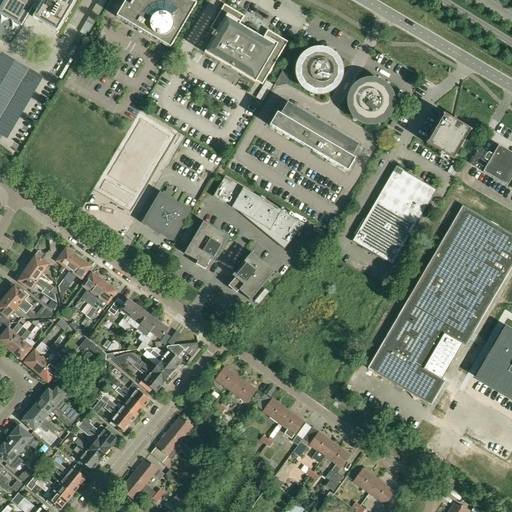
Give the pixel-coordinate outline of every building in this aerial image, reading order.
[(0,0),(0,5),(1,6),(0,7),(0,13),(21,26),(32,8),(36,11),(33,17),(57,31),(74,0),(0,0)] [(134,0),(132,2),(129,6),(125,3),(116,17),(140,31),(156,40),(166,46),(170,49),(196,4),(187,2),(189,0),(188,0),(134,0)] [(227,6),(224,4),(210,28),(216,32),(216,33),(213,31),(210,36),(213,37),(204,53),(255,83),(256,81),(262,85),(288,42),(268,30),(263,38),(242,26),(239,25),(244,16),(227,6)] [(96,38),(91,35),(88,41),(93,44),(96,38)] [(43,74),(0,48),(0,132),(7,136),(43,74)] [(340,66),(334,56),(325,51),(314,50),(304,56),(298,65),(298,76),(304,86),(313,92),(324,92),(334,86),(339,77),(340,66)] [(350,107),(355,117),(365,122),(376,122),(386,117),(391,107),(391,96),(386,87),(376,81),(365,81),(356,86),(350,96),(350,107)] [(260,108),(262,103),(255,98),(252,103),(260,108)] [(277,113),(269,126),(308,149),(321,126),(288,107),(283,116),(277,113)] [(453,119),(443,113),(426,143),(446,155),(454,160),(471,130),(454,120),(455,116),(454,116),(453,119)] [(143,117),(99,191),(133,211),(177,137),(143,117)] [(321,126),(308,149),(347,172),(355,159),(349,155),(354,146),(321,126)] [(511,154),(498,146),(492,155),(489,153),(488,153),(487,154),(485,156),(484,158),(484,160),(488,163),(482,172),(507,186),(511,178),(511,154)] [(352,241),(366,249),(392,265),(436,191),(396,167),(352,241)] [(260,224),(258,227),(284,250),(285,249),(305,224),(225,177),(213,196),(260,224)] [(167,236),(172,239),(189,211),(160,194),(144,222),(167,236)] [(469,342),(469,341),(473,334),(511,267),(511,235),(463,206),(397,318),(392,328),(367,369),(431,406),(436,397),(441,389),(446,381),(442,379),(462,345),(466,347),(466,346),(466,348),(470,347),(469,342)] [(210,261),(214,262),(229,237),(203,222),(184,254),(197,261),(196,264),(195,264),(205,270),(205,269),(210,261)] [(61,273),(65,268),(75,255),(66,249),(63,253),(57,249),(55,237),(48,239),(49,242),(50,253),(53,266),(54,266),(57,262),(63,266),(59,272),(61,273)] [(50,266),(53,266),(50,253),(47,253),(42,261),(36,256),(30,265),(43,274),(49,265),(50,266)] [(237,292),(239,290),(250,300),(274,272),(251,253),(232,275),(235,278),(229,286),(228,285),(228,286),(237,293),(237,292)] [(69,271),(63,281),(66,283),(83,260),(80,258),(80,257),(76,255),(75,255),(65,268),(69,271)] [(76,277),(81,280),(91,266),(90,265),(90,264),(86,262),(85,262),(83,260),(66,283),(70,286),(76,277)] [(43,274),(30,265),(24,273),(47,288),(55,294),(57,294),(56,287),(54,287),(40,278),(43,274)] [(55,294),(47,288),(24,273),(19,281),(32,291),(35,286),(43,291),(42,293),(51,299),(55,294)] [(85,302),(91,293),(100,280),(98,278),(97,276),(95,273),(92,274),(83,287),(87,290),(75,308),(78,310),(79,310),(85,302)] [(101,280),(100,280),(91,293),(96,296),(89,305),(92,307),(108,285),(106,284),(106,282),(103,280),(101,280)] [(70,286),(66,283),(59,293),(63,295),(70,286)] [(9,293),(29,310),(32,306),(24,299),(27,296),(15,285),(9,293)] [(92,307),(96,310),(98,307),(103,310),(107,304),(108,305),(117,292),(116,291),(116,289),(113,287),(110,287),(108,285),(92,307)] [(2,301),(14,311),(18,307),(26,314),(29,310),(9,293),(7,295),(5,295),(2,298),(2,300),(2,301)] [(117,312),(119,309),(123,303),(118,299),(111,308),(117,312)] [(123,329),(138,307),(128,300),(121,311),(126,314),(118,325),(123,329)] [(8,319),(14,311),(2,301),(0,303),(0,312),(3,315),(0,317),(0,324),(10,323),(10,321),(8,319)] [(57,305),(51,301),(47,306),(53,311),(57,305)] [(35,315),(38,317),(41,319),(50,318),(53,314),(42,306),(35,315)] [(132,325),(138,329),(148,314),(138,307),(123,329),(127,332),(132,325)] [(29,310),(26,314),(32,318),(36,318),(37,317),(36,316),(29,310)] [(143,342),(158,321),(148,314),(138,329),(142,333),(138,339),(143,342)] [(143,342),(147,345),(154,335),(160,339),(168,328),(158,321),(143,342)] [(0,338),(0,342),(6,347),(16,334),(22,327),(20,325),(18,325),(13,331),(9,328),(10,326),(10,323),(0,324),(0,330),(4,334),(0,338)] [(39,330),(36,327),(31,333),(34,336),(39,330)] [(487,359),(476,378),(479,380),(493,388),(511,398),(511,332),(505,328),(495,346),(487,359)] [(16,334),(6,347),(14,354),(31,333),(28,330),(21,338),(16,334)] [(32,347),(35,343),(31,340),(33,338),(34,336),(31,333),(14,354),(16,355),(16,357),(19,360),(21,360),(32,348),(32,347)] [(165,347),(172,338),(166,334),(160,343),(165,347)] [(32,370),(40,376),(50,363),(46,360),(61,343),(57,339),(49,349),(32,370)] [(114,340),(108,350),(109,351),(121,349),(120,345),(114,340)] [(32,370),(49,349),(41,342),(35,350),(24,363),(32,370)] [(105,363),(105,359),(106,355),(92,343),(88,348),(105,363)] [(155,352),(175,369),(182,361),(178,358),(185,350),(179,345),(167,346),(168,350),(169,351),(165,356),(156,348),(151,349),(155,352)] [(175,369),(155,352),(151,349),(144,350),(160,362),(157,367),(169,377),(175,369)] [(60,352),(56,356),(50,363),(40,376),(41,377),(41,379),(44,381),(46,381),(48,383),(58,370),(64,376),(74,363),(77,361),(74,359),(72,361),(68,358),(64,355),(66,353),(62,350),(60,352)] [(88,350),(80,359),(86,364),(94,355),(88,350)] [(122,366),(129,357),(125,354),(111,358),(122,366)] [(131,354),(125,354),(129,357),(135,362),(162,384),(169,377),(157,367),(153,371),(131,354)] [(156,392),(162,384),(135,362),(132,365),(147,378),(144,382),(156,392)] [(216,380),(231,391),(240,379),(225,368),(216,380)] [(256,390),(240,379),(231,391),(247,403),(256,390)] [(118,382),(115,385),(118,388),(143,408),(149,400),(137,390),(133,395),(118,382)] [(49,390),(42,398),(73,424),(79,416),(61,400),(66,395),(57,388),(53,394),(49,390)] [(137,416),(143,408),(118,388),(115,391),(128,401),(124,406),(137,416)] [(263,412),(279,423),(288,411),(272,400),(264,394),(256,406),(263,412)] [(131,423),(137,416),(124,406),(121,410),(104,396),(101,400),(107,405),(131,423)] [(42,398),(36,405),(48,416),(52,411),(60,418),(59,419),(70,427),(73,424),(42,398)] [(100,401),(99,402),(92,410),(96,414),(105,404),(100,401)] [(29,413),(50,430),(54,434),(57,430),(45,420),(48,416),(36,405),(29,413)] [(111,422),(123,432),(131,423),(107,405),(105,408),(115,417),(111,422)] [(225,410),(220,405),(217,410),(222,414),(225,410)] [(296,417),(288,411),(279,423),(287,429),(284,434),(291,439),(295,435),(303,422),(296,417)] [(56,436),(54,434),(50,430),(29,413),(22,421),(35,431),(39,427),(53,439),(56,436)] [(181,417),(169,432),(180,442),(192,427),(181,417)] [(101,426),(97,430),(90,424),(91,423),(85,418),(81,423),(111,447),(117,440),(115,437),(117,435),(109,428),(107,431),(101,426)] [(105,455),(111,447),(81,423),(77,428),(87,436),(88,435),(96,441),(92,445),(105,455)] [(302,439),(311,428),(306,424),(297,435),(302,439)] [(19,427),(11,436),(25,447),(32,438),(19,427)] [(277,427),(270,436),(273,439),(280,429),(277,427)] [(316,432),(311,428),(302,439),(308,443),(316,432)] [(180,442),(169,432),(163,439),(162,440),(160,442),(156,448),(168,457),(172,460),(178,453),(179,454),(185,445),(180,442)] [(320,464),(325,457),(334,444),(318,433),(309,445),(317,451),(312,458),(320,464)] [(25,447),(11,436),(4,444),(17,455),(25,447)] [(259,441),(264,444),(267,440),(262,436),(259,441)] [(272,443),(267,440),(264,444),(269,448),(272,443)] [(105,455),(92,445),(89,450),(80,442),(77,446),(99,463),(105,455)] [(298,445),(293,452),(300,457),(307,447),(306,446),(300,442),(298,445)] [(17,455),(4,444),(0,449),(0,457),(9,465),(13,460),(18,464),(22,459),(17,455)] [(334,444),(325,457),(335,464),(331,470),(335,473),(330,480),(327,484),(326,486),(333,491),(334,490),(338,485),(343,478),(337,474),(341,468),(350,456),(346,453),(341,449),(334,444)] [(92,471),(99,463),(77,446),(75,449),(83,456),(80,461),(92,471)] [(195,447),(191,451),(196,455),(200,451),(195,447)] [(50,448),(40,459),(44,463),(53,451),(50,448)] [(201,459),(196,455),(195,454),(192,459),(198,464),(201,459)] [(54,455),(49,461),(51,463),(80,486),(86,478),(74,468),(70,473),(62,466),(55,460),(57,457),(54,455)] [(38,470),(40,467),(44,463),(40,459),(34,467),(38,470)] [(146,460),(134,475),(146,485),(154,474),(160,479),(164,475),(146,460)] [(73,494),(80,486),(51,463),(48,466),(64,480),(61,484),(73,494)] [(30,466),(24,473),(28,477),(34,470),(30,466)] [(40,467),(38,470),(36,472),(39,476),(44,470),(40,467)] [(309,469),(305,473),(310,477),(313,472),(309,469)] [(354,482),(369,493),(378,481),(363,470),(354,482)] [(318,476),(313,472),(310,477),(315,480),(318,476)] [(67,502),(42,481),(35,475),(32,479),(48,492),(44,496),(60,510),(67,502)] [(156,493),(146,485),(134,475),(121,490),(133,500),(142,490),(157,502),(160,498),(155,494),(156,493)] [(73,494),(61,484),(57,488),(49,482),(44,478),(42,481),(67,502),(73,494)] [(0,485),(2,487),(6,491),(10,487),(5,483),(0,479),(0,485)] [(17,480),(11,488),(16,492),(22,484),(17,480)] [(369,493),(380,501),(376,506),(381,510),(394,493),(378,481),(369,493)] [(155,494),(160,498),(164,493),(159,489),(156,493),(155,494)] [(14,498),(31,511),(47,511),(42,507),(38,511),(17,494),(14,498)] [(177,494),(172,500),(182,508),(187,502),(177,494)] [(31,511),(14,498),(11,501),(24,511),(31,511)] [(347,504),(357,511),(360,506),(355,502),(355,503),(351,499),(347,504)] [(304,511),(306,510),(294,501),(285,511),(304,511)] [(449,511),(467,511),(468,511),(455,503),(449,511)]
